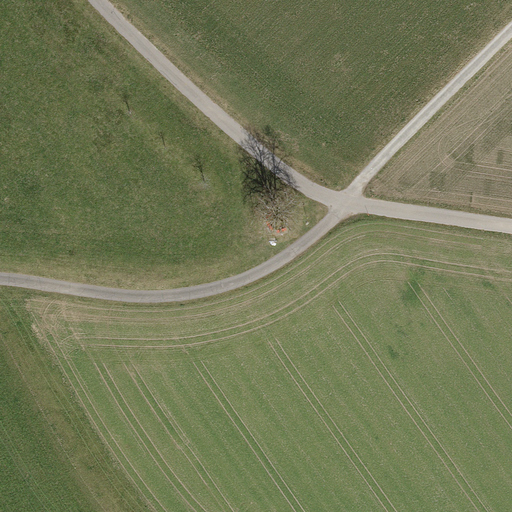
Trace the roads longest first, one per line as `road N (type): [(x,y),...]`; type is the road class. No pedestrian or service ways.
road 1 (track): [(0,278),(147,296),(221,286),(279,261),(347,202)]
road 2 (track): [(97,0),(291,177),(347,202)]
road 3 (track): [(347,202),(511,30)]
road 4 (track): [(347,202),(511,226)]
